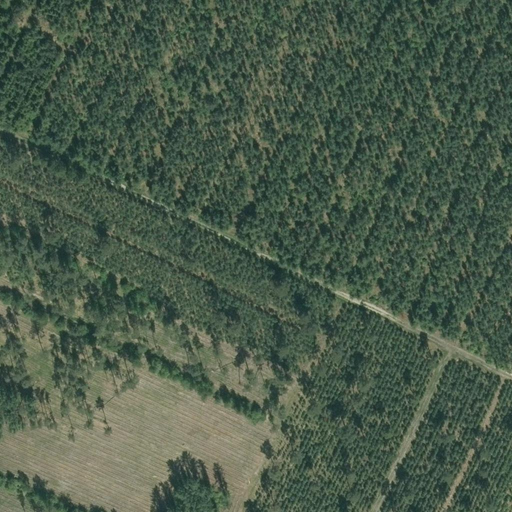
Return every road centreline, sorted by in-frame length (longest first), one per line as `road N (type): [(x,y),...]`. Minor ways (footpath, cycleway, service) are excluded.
road 1 (track): [(0,131),(511,375)]
road 2 (track): [(511,220),(370,511)]
